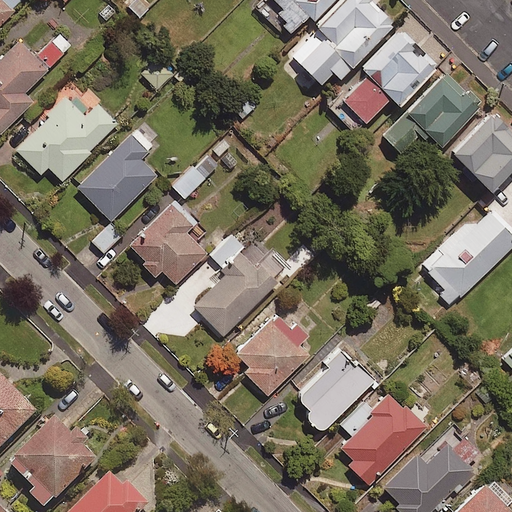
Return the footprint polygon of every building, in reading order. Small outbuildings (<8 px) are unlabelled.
[(6,0),(0,0),(0,15),(11,5),(6,0)] [(138,16),(149,6),(143,0),(129,0),(126,4),(138,16)] [(394,21),(373,0),(337,0),(288,48),(320,81),(331,70),(337,76),(394,21)] [(327,0),(294,0),(310,16),(327,0)] [(433,67),(395,28),(359,63),(366,70),(389,94),(397,102),(433,67)] [(0,53),(0,129),(31,99),(23,91),(46,68),(17,38),(0,53)] [(170,71),(153,56),(139,72),(156,87),(170,71)] [(389,94),(366,70),(339,96),(363,120),(389,94)] [(478,106),(445,71),(381,133),(399,151),(422,129),(438,145),(478,106)] [(67,93),(13,146),(39,172),(47,164),(59,177),(116,121),(95,101),(84,111),(67,93)] [(255,104),(245,93),(231,106),(241,117),(255,104)] [(511,162),(511,132),(490,110),(451,148),(488,186),(511,162)] [(128,131),(75,184),(110,219),(155,174),(138,157),(146,149),(128,131)] [(183,196),(218,162),(209,153),(194,167),(191,164),(170,184),(183,196)] [(170,199),(126,242),(169,286),(206,249),(185,228),(193,221),(170,199)] [(461,220),(419,260),(455,297),(511,242),(511,232),(488,208),(475,221),(461,220)] [(110,219),(89,239),(101,252),(122,232),(110,219)] [(236,245),(184,296),(221,333),(273,282),(236,245)] [(276,308),(230,351),(267,390),(313,347),(276,308)] [(370,378),(337,344),(287,393),(321,426),(370,378)] [(511,347),(502,357),(511,366),(511,347)] [(0,446),(37,408),(0,371),(0,446)] [(425,429),(388,390),(334,440),(349,457),(343,463),(364,486),(425,429)] [(57,414),(10,461),(53,503),(99,455),(57,414)] [(415,451),(381,483),(409,511),(428,511),(474,469),(444,438),(423,459),(415,451)] [(113,465),(66,511),(139,511),(150,501),(113,465)] [(511,511),(511,510),(482,480),(448,511),(511,511)]
